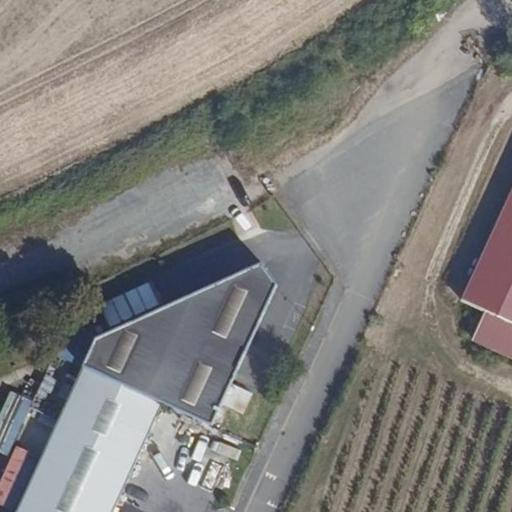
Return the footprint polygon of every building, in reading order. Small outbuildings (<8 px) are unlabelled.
[(511,204),(468,302),(489,311),(511,321),(511,204)] [(261,335),(282,289),(267,268),(186,305),(261,335)] [(238,386),(261,335),(186,305),(135,328),(111,379),(188,415),(219,429),(229,407),(251,418),(261,397),(238,386)] [(511,356),(511,321),(489,311),(475,339),(511,356)] [(142,511),(188,415),(111,379),(50,511),(142,511)]
